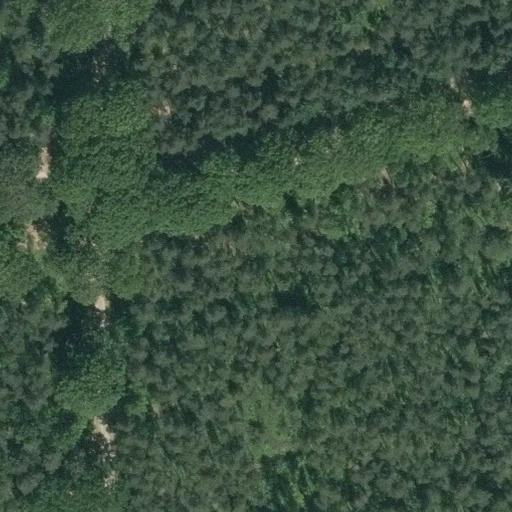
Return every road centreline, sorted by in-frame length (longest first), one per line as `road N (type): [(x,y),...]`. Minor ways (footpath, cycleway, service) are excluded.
road 1 (track): [(511,67),(91,165)]
road 2 (track): [(91,165),(106,511)]
road 3 (track): [(91,165),(107,0)]
